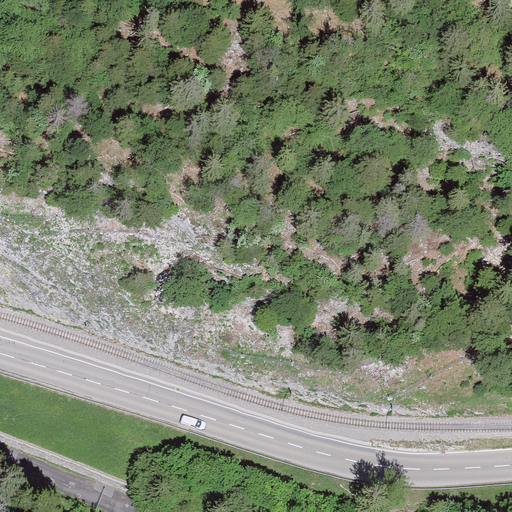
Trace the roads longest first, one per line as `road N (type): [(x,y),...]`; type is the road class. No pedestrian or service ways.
road 1 (secondary): [(511,465),(427,470),(352,460),(0,353)]
road 2 (residential): [(129,511),(0,458)]
